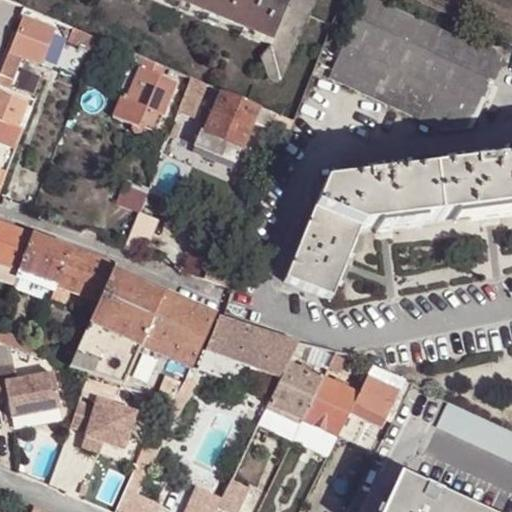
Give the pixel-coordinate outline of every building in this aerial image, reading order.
[(163,0),(270,46),(287,6),(273,0),(163,0)] [(289,0),(287,6),(270,46),(270,48),(261,58),(270,84),(281,85),(315,0),(289,0)] [(504,63),(366,1),(329,79),(444,133),(471,130),(504,63)] [(54,31),(20,19),(0,72),(0,76),(10,80),(19,56),(41,64),(54,31)] [(98,39),(72,28),(67,40),(93,51),(98,39)] [(123,76),(133,80),(138,68),(120,61),(115,73),(123,76)] [(138,68),(133,80),(124,102),(119,100),(110,120),(130,128),(130,130),(132,134),(137,135),(140,132),(141,130),(153,135),(175,85),(138,68)] [(117,91),(123,76),(115,73),(109,88),(117,91)] [(202,84),(189,78),(184,93),(197,98),(202,84)] [(268,112),(222,92),(204,134),(227,144),(250,154),(264,121),(268,112)] [(197,98),(184,93),(179,108),(192,113),(197,98)] [(17,143),(21,130),(15,128),(24,104),(0,95),(0,137),(0,138),(1,136),(17,143)] [(277,116),(268,112),(264,121),(273,125),(277,116)] [(289,131),(293,122),(277,116),(273,125),(289,131)] [(227,144),(204,134),(199,132),(193,146),(221,158),(227,144)] [(510,212),(511,212),(511,163),(429,175),(435,222),(466,219),(467,224),(511,218),(510,212)] [(435,222),(429,175),(323,188),(283,283),(329,301),(358,232),(374,230),(375,235),(420,229),(419,224),(435,222)] [(158,188),(148,184),(145,195),(154,198),(158,188)] [(0,265),(18,272),(32,235),(0,223),(0,265)] [(56,286),(71,249),(32,235),(18,272),(25,275),(56,286)] [(112,272),(113,272),(117,265),(71,249),(56,286),(62,288),(99,302),(112,272)] [(0,281),(13,286),(16,279),(18,272),(0,265),(0,281)] [(208,265),(202,280),(227,289),(233,274),(208,265)] [(22,281),(25,275),(18,272),(16,279),(22,281)] [(138,347),(162,293),(113,272),(112,272),(99,302),(89,326),(138,347)] [(57,301),(62,288),(56,286),(51,299),(57,301)] [(213,315),(162,293),(138,347),(189,369),(213,315)] [(296,345),(218,318),(205,350),(234,361),(270,376),(280,379),(287,364),(296,345)] [(125,376),(138,347),(89,326),(75,357),(71,366),(70,369),(120,386),(125,376)] [(30,355),(31,351),(33,344),(0,331),(0,344),(9,347),(30,355)] [(0,400),(1,400),(0,395),(0,394),(5,393),(6,399),(10,417),(58,408),(51,373),(15,380),(9,347),(0,344),(0,400)] [(51,358),(57,360),(60,352),(54,350),(51,358)] [(234,361),(205,350),(197,367),(227,379),(234,361)] [(57,360),(65,363),(68,355),(60,352),(57,360)] [(65,363),(71,366),(75,357),(68,355),(65,363)] [(344,362),(334,357),(328,370),(338,375),(344,362)] [(299,369),(287,364),(280,379),(274,390),(267,405),(302,422),(322,381),(311,375),(299,369)] [(301,364),(299,369),(311,375),(313,370),(301,364)] [(363,385),(370,372),(359,366),(352,380),(363,385)] [(404,382),(371,369),(370,372),(363,385),(357,397),(336,439),(354,448),(364,426),(370,416),(385,423),(404,382)] [(120,386),(148,395),(151,384),(125,376),(120,386)] [(274,390),(280,379),(270,376),(266,386),(274,390)] [(194,382),(185,379),(171,403),(146,446),(140,459),(125,491),(134,494),(194,382)] [(80,397),(95,402),(95,401),(100,385),(85,380),(80,397)] [(322,381),(302,422),(300,427),(292,442),(327,458),(336,439),(357,397),(346,392),(335,387),(322,381)] [(337,382),(335,387),(346,392),(348,387),(337,382)] [(92,409),(77,404),(69,429),(84,434),(82,439),(100,445),(121,453),(134,414),(95,401),(95,402),(92,409)] [(511,431),(451,402),(438,429),(511,463),(511,431)] [(302,422),(267,405),(265,410),(300,427),(302,422)] [(370,416),(364,426),(380,433),(385,423),(370,416)] [(511,511),(511,463),(438,429),(412,486),(470,511),(511,511)] [(100,445),(82,439),(78,449),(97,455),(100,445)] [(452,511),(470,511),(412,486),(410,484),(407,492),(452,511)] [(124,511),(131,500),(134,494),(125,491),(115,511),(124,511)] [(452,511),(407,492),(397,511),(452,511)]
